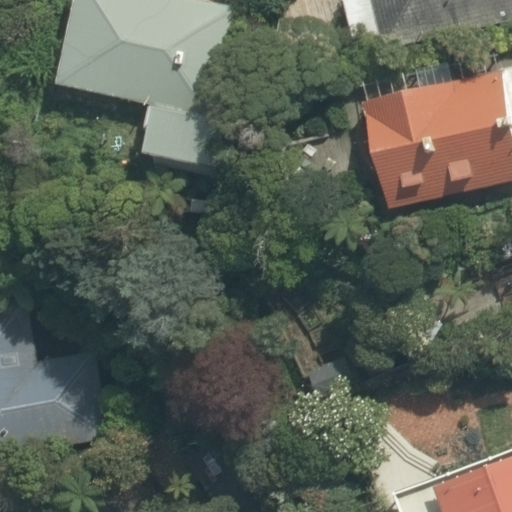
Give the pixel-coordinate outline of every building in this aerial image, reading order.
[(76,0),(58,90),(150,109),(141,154),(211,168),(220,123),(244,0),(76,0)] [(511,0),(345,0),(361,59),(511,19),(511,0)] [(511,69),(359,107),(385,214),(511,183),(511,69)] [(87,284),(0,298),(0,467),(114,449),(87,284)] [(511,511),(511,458),(394,505),(396,511),(511,511)]
